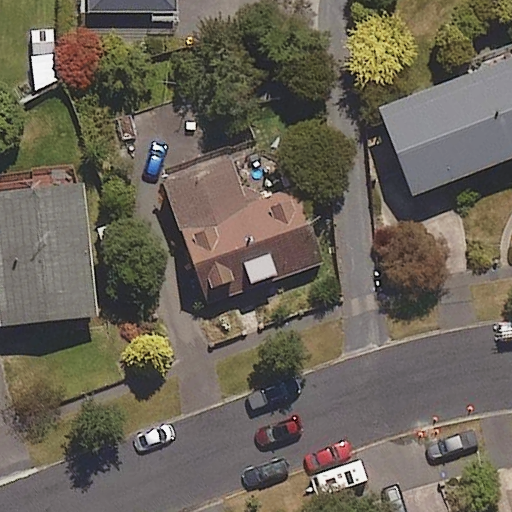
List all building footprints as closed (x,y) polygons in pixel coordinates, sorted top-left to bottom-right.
[(92,0),(93,10),(179,9),(178,0),(92,0)] [(29,30),(30,82),(59,82),(59,30),(29,30)] [(418,195),(511,157),(511,53),(382,105),(418,195)] [(168,179),(205,302),(323,267),(299,187),(243,204),(230,161),(168,179)] [(100,314),(87,181),(0,188),(0,307),(2,323),(100,314)]
